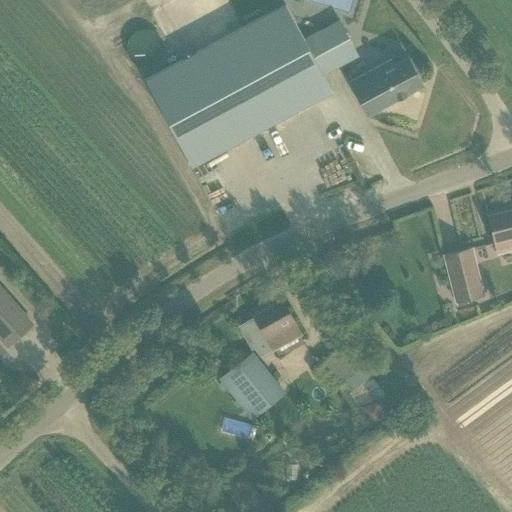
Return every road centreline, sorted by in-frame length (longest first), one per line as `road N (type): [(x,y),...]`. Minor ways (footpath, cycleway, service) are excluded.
road 1 (unclassified): [(60,403),(182,291),(241,256),(511,149)]
road 2 (unclassified): [(511,144),(405,0)]
road 3 (unclassified): [(157,511),(60,403)]
